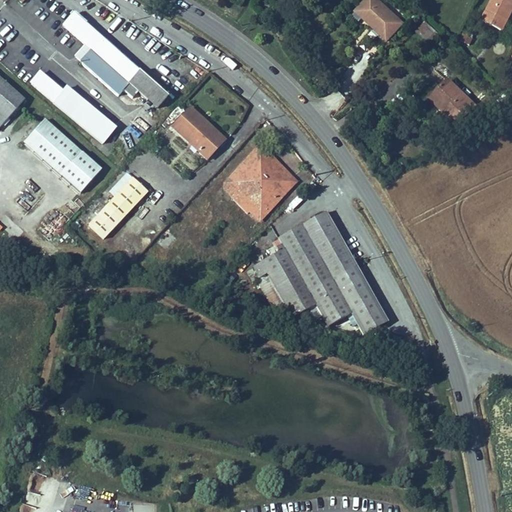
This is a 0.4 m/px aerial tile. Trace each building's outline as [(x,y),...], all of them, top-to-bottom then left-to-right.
[(408,29),(377,0),(357,22),(364,28),(367,24),(377,33),(371,40),(377,46),(383,39),(391,46),(408,29)] [(511,0),(494,0),(489,11),(510,22),(511,17),(511,0)] [(169,97),(74,13),(63,25),(93,52),(84,63),(121,96),(126,90),(136,99),(141,93),(159,108),(169,97)] [(29,77),(42,62),(28,50),(15,65),(29,77)] [(64,91),(41,71),(32,82),(37,87),(49,97),(58,103),(65,109),(104,141),(119,125),(70,84),(64,91)] [(0,117),(20,96),(0,77),(0,117)] [(478,115),(449,85),(435,99),(452,116),(446,121),(459,134),(478,115)] [(452,116),(435,99),(430,104),(446,121),(452,116)] [(210,153),(229,131),(195,101),(176,123),(210,153)] [(29,146),(51,122),(42,114),(20,137),(29,146)] [(97,165),(51,122),(29,146),(76,188),(97,165)] [(269,164),(253,150),(219,189),(228,197),(226,200),(243,215),(245,213),(256,222),(286,188),(286,179),(269,164)] [(152,189),(136,174),(93,222),(109,236),(152,189)] [(40,231),(49,240),(69,220),(60,211),(40,231)] [(388,324),(325,214),(279,241),(281,245),(274,249),(277,254),(259,264),(261,267),(255,271),(260,280),(268,276),(293,320),(316,309),(328,330),(350,317),(362,338),(388,324)] [(401,339),(389,334),(383,351),(412,360),(415,350),(399,345),(401,339)]
